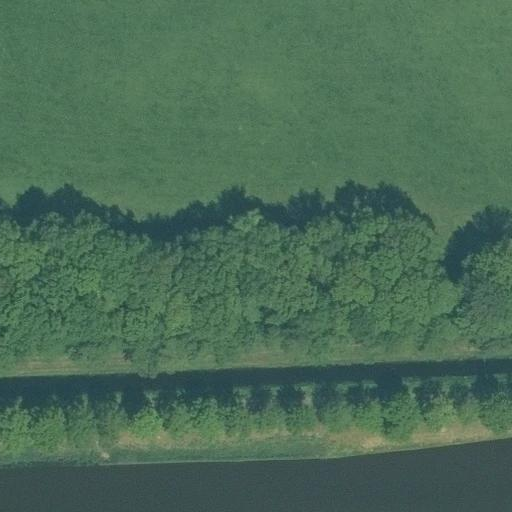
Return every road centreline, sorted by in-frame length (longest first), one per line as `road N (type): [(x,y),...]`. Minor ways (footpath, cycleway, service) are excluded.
road 1 (unclassified): [(0,418),(511,400)]
road 2 (track): [(511,297),(0,310)]
